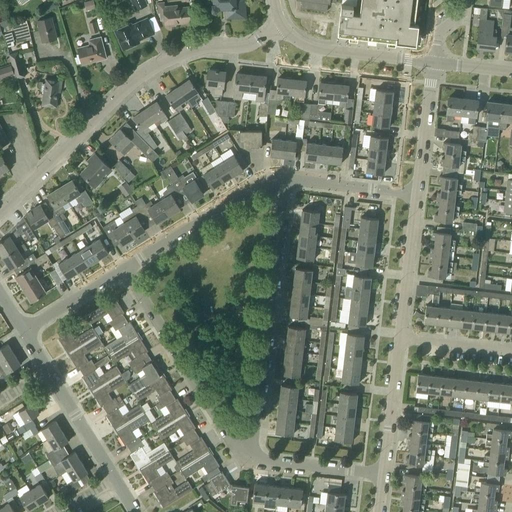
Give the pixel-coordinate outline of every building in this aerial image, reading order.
[(46,10),(58,6),(55,0),(54,0),(43,4),(46,10)] [(130,0),(135,11),(147,6),(146,4),(151,2),(150,0),(130,0)] [(213,0),(213,5),(212,5),(211,7),(211,10),(213,12),(215,12),(217,10),(217,9),(226,8),(226,18),(245,17),(244,0),(213,0)] [(300,0),(300,8),(327,11),(328,1),(336,2),(336,0),(300,0)] [(361,0),(360,13),(352,13),(353,6),(345,5),(341,4),(337,35),(350,36),(357,37),(399,42),(412,44),(414,24),(417,0),(361,0)] [(488,0),(488,6),(508,8),(509,0),(488,0)] [(157,13),(160,12),(161,20),(165,20),(165,26),(174,25),(174,24),(190,22),(188,7),(171,9),(170,6),(164,7),(163,3),(156,3),(157,13)] [(504,13),(503,13),(502,24),(510,25),(511,12),(504,11),(504,13)] [(56,39),(54,29),(51,17),(37,21),(42,42),(56,39)] [(154,34),(147,18),(132,25),(131,23),(114,31),(122,50),(139,42),(139,40),(154,34)] [(494,50),(495,40),(495,37),(496,29),(493,29),(493,22),(480,20),(477,48),(494,50)] [(98,31),(95,21),(89,23),(92,32),(98,31)] [(106,58),(100,37),(89,40),(90,45),(87,45),(77,48),(82,64),(106,58)] [(24,76),(17,52),(10,54),(16,78),(24,76)] [(10,65),(0,68),(0,76),(8,74),(13,73),(10,65)] [(207,80),(206,85),(214,86),(213,94),(214,95),(222,96),(224,82),(225,72),(208,70),(207,80)] [(249,91),(251,75),(236,73),(233,98),(240,99),(241,90),(249,91)] [(249,91),(256,92),(255,100),(263,101),(266,76),(251,75),(249,91)] [(276,92),(276,98),(282,99),(283,93),(290,94),(292,79),(291,79),(292,78),(284,77),(284,79),(278,78),(277,88),(276,92)] [(45,78),(45,82),(38,82),(38,87),(42,89),(41,93),(43,93),(42,105),(56,107),(58,91),(60,92),(61,80),(45,78)] [(290,94),(297,94),(296,101),(303,101),(304,95),(306,81),(292,79),(290,94)] [(189,80),(177,87),(186,99),(191,108),(198,103),(196,100),(201,97),(195,88),(189,80)] [(334,84),(333,84),(333,83),(327,82),(327,83),(320,83),(319,93),(319,97),(318,105),(318,108),(320,109),(323,106),(323,104),(325,104),(325,98),(332,99),(334,84)] [(348,86),(334,84),(332,99),(339,99),(339,106),(345,106),(345,100),(346,100),(348,86)] [(177,87),(166,95),(171,104),(177,112),(183,108),(180,103),(186,99),(177,87)] [(391,103),(393,91),(376,89),(374,101),(391,103)] [(216,111),(214,108),(207,97),(201,101),(210,115),(216,111)] [(461,115),(463,99),(448,97),(446,121),(453,121),(454,114),(461,115)] [(461,115),(460,123),(475,124),(477,100),(463,99),(461,115)] [(267,114),(274,115),(279,115),(280,109),(275,109),(276,101),(268,100),(268,104),(267,114)] [(226,117),(227,102),(216,101),(215,107),(214,108),(216,111),(220,117),(226,117)] [(390,115),(391,103),(374,101),(373,113),(390,115)] [(501,103),(487,101),(485,119),(487,122),(486,126),(498,127),(501,103)] [(145,109),(156,126),(168,119),(164,114),(164,113),(156,102),(145,109)] [(227,102),(226,117),(233,117),(235,103),(227,102)] [(266,116),(267,114),(268,104),(260,103),(259,116),(266,116)] [(303,103),(301,118),(304,118),(309,119),(310,104),(303,103)] [(498,127),(498,129),(506,129),(507,122),(511,122),(511,104),(501,103),(498,127)] [(310,119),(330,121),(331,113),(318,111),(318,108),(318,105),(310,104),(309,119),(310,119)] [(145,109),(133,117),(141,129),(142,129),(145,134),(156,126),(145,109)] [(344,109),(343,123),(351,124),(352,110),(344,109)] [(182,130),(185,134),(192,130),(180,113),(174,117),(182,130)] [(388,127),(390,115),(373,113),(371,125),(388,127)] [(182,130),(174,117),(167,121),(176,134),(182,130)] [(286,123),(287,118),(274,117),(274,122),(274,126),(286,127),(286,123)] [(302,139),(304,125),(304,120),(287,118),(286,123),(297,124),(295,138),(302,139)] [(320,127),(321,122),(309,121),(310,119),(309,119),(304,118),(304,120),(304,125),(320,127)] [(126,122),(109,140),(116,147),(124,155),(130,149),(135,145),(152,162),(158,155),(153,149),(143,139),(138,135),(133,130),(126,122)] [(0,146),(9,142),(0,125),(0,146)] [(478,141),(478,140),(479,126),(473,126),(472,133),(469,133),(468,139),(478,141)] [(478,140),(478,141),(484,142),(485,142),(487,127),(479,126),(478,140)] [(459,131),(455,131),(445,130),(444,137),(454,138),(459,139),(459,131)] [(261,147),(261,132),(239,132),(239,141),(243,141),(243,147),(261,147)] [(150,135),(143,139),(153,149),(157,146),(150,135)] [(386,150),(387,137),(370,135),(369,148),(386,150)] [(212,143),(215,147),(225,141),(223,137),(212,143)] [(282,157),(284,140),(272,139),(270,156),(282,157)] [(296,142),(284,140),(282,157),(294,158),(296,142)] [(445,154),(464,156),(465,151),(460,150),(460,144),(443,142),(442,149),(446,149),(445,154)] [(215,147),(212,143),(202,149),(205,153),(215,147)] [(317,161),(319,144),(306,143),(304,160),(317,161)] [(328,162),(330,146),(319,144),(317,161),(328,162)] [(343,147),(330,146),(328,162),(341,164),(343,147)] [(384,161),(386,150),(369,148),(367,159),(384,161)] [(194,160),(205,153),(202,149),(197,152),(195,150),(191,153),(192,155),(194,160)] [(111,169),(102,160),(95,153),(88,161),(90,163),(81,173),(88,180),(95,186),(111,169)] [(464,162),(464,156),(445,154),(444,159),(441,158),(440,165),(445,165),(444,171),(457,173),(459,161),(464,162)] [(1,155),(0,155),(0,173),(8,169),(1,155)] [(234,155),(224,162),(233,176),(243,170),(239,162),(234,155)] [(367,159),(367,162),(366,172),(383,174),(384,161),(367,159)] [(130,171),(119,160),(114,165),(123,178),(130,171)] [(233,176),(224,162),(214,168),(222,182),(233,176)] [(173,184),(179,195),(185,191),(192,201),(203,194),(198,186),(194,180),(188,183),(186,179),(183,174),(178,178),(170,166),(164,169),(168,176),(168,177),(173,184)] [(214,168),(203,174),(212,189),(222,182),(214,168)] [(442,183),(441,188),(460,190),(461,185),(456,184),(456,178),(457,173),(444,171),(444,176),(439,176),(438,182),(442,183)] [(60,187),(67,200),(74,196),(78,203),(81,201),(85,207),(93,202),(85,190),(80,193),(77,189),(72,180),(60,187)] [(165,197),(159,201),(168,216),(180,209),(173,198),(179,195),(173,184),(166,188),(167,189),(168,190),(163,193),(165,197)] [(60,187),(47,195),(55,208),(52,210),(50,211),(66,235),(69,233),(71,232),(63,220),(66,218),(62,212),(65,211),(65,210),(71,206),(67,200),(60,187)] [(441,188),(440,192),(437,192),(436,198),(454,200),(454,195),(460,195),(460,190),(441,188)] [(135,201),(144,216),(150,213),(157,223),(168,216),(159,201),(153,205),(150,200),(145,203),(144,201),(141,197),(135,201)] [(436,198),(436,204),(439,205),(438,209),(458,212),(458,206),(453,206),(454,200),(436,198)] [(124,223),(133,237),(145,230),(138,220),(144,216),(135,201),(136,203),(129,206),(133,212),(122,219),(124,223)] [(50,211),(45,202),(26,213),(34,227),(48,219),(60,238),(66,235),(53,215),(50,211)] [(348,215),(349,215),(350,205),(344,204),(341,227),(346,227),(348,215)] [(301,222),(317,224),(319,212),(302,209),(301,222)] [(438,209),(438,214),(435,214),(434,220),(451,222),(452,216),(457,217),(458,212),(438,209)] [(0,241),(0,252),(3,257),(24,244),(23,243),(16,248),(12,242),(21,234),(21,235),(25,233),(29,240),(35,236),(23,217),(5,236),(6,237),(4,239),(0,241)] [(361,217),(359,229),(376,231),(378,219),(361,217)] [(124,223),(118,226),(116,222),(115,222),(114,220),(102,227),(109,238),(115,234),(122,245),(133,237),(124,223)] [(299,234),(316,236),(317,224),(301,222),(299,234)] [(482,232),(482,226),(477,225),(477,224),(463,222),(462,229),(475,231),(482,232)] [(80,229),(82,234),(93,227),(90,223),(80,229)] [(454,246),(454,240),(449,239),(450,234),(449,233),(450,228),(438,227),(437,232),(433,231),(432,238),(435,238),(434,243),(454,246)] [(80,229),(69,236),(72,240),(82,234),(80,229)] [(376,231),(359,229),(358,241),(375,243),(376,231)] [(298,246),(315,248),(316,236),(299,234),(298,246)] [(62,246),(72,240),(69,236),(59,242),(62,246)] [(100,238),(89,245),(98,259),(109,253),(100,238)] [(356,253),(373,255),(375,243),(358,241),(356,253)] [(62,246),(59,242),(49,248),(52,252),(62,246)] [(434,243),(434,248),(431,248),(430,254),(447,256),(448,251),(453,251),(454,246),(434,243)] [(24,260),(23,259),(20,254),(27,249),(24,244),(3,257),(10,268),(12,267),(24,260)] [(79,251),(88,266),(98,259),(89,245),(79,251)] [(298,246),(296,258),(313,260),(315,248),(298,246)] [(334,267),(335,250),(331,250),(329,260),(318,259),(317,265),(334,267)] [(69,257),(78,272),(88,266),(79,251),(69,257)] [(373,255),(356,253),(345,251),(344,261),(347,261),(347,262),(355,263),(355,265),(372,267),(373,255)] [(23,259),(24,260),(12,267),(15,271),(30,262),(33,260),(36,258),(33,253),(23,259)] [(36,258),(33,260),(37,266),(45,261),(49,259),(45,253),(36,258)] [(432,265),(451,267),(452,262),(447,261),(447,256),(430,254),(429,260),(432,260),(432,265)] [(69,257),(58,264),(67,278),(78,272),(69,257)] [(33,260),(30,262),(15,271),(17,275),(30,267),(37,266),(33,260)] [(450,273),(451,267),(432,265),(431,270),(428,269),(427,276),(445,278),(445,272),(450,273)] [(23,289),(38,280),(30,267),(17,275),(15,277),(23,289)] [(293,280),(310,282),(312,270),(295,268),(293,280)] [(49,273),(52,277),(57,285),(63,281),(55,269),(49,273)] [(345,286),(352,287),(369,289),(371,277),(354,275),(354,277),(346,276),(345,286)] [(484,279),(485,275),(480,275),(479,288),(500,290),(501,285),(490,284),(491,280),(484,279)] [(46,292),(38,280),(23,289),(31,301),(46,292)] [(292,292),(309,294),(310,282),(293,280),(292,292)] [(347,286),(345,298),(351,299),(368,301),(369,289),(352,287),(347,286)] [(428,286),(428,293),(433,294),(431,306),(426,306),(424,322),(436,324),(438,307),(439,292),(440,287),(428,286)] [(309,294),(292,292),(291,304),(308,306),(309,294)] [(115,297),(85,316),(86,317),(90,324),(104,315),(108,313),(113,319),(110,321),(113,326),(125,318),(122,314),(124,313),(115,297)] [(350,311),(367,313),(368,301),(351,299),(350,311)] [(450,308),(448,325),(460,326),(462,310),(462,305),(451,303),(450,308)] [(306,318),(308,306),(291,304),(289,316),(299,317),(299,322),(305,323),(309,323),(309,318),(306,318)] [(438,307),(436,324),(448,325),(450,308),(438,307)] [(336,309),(332,309),(330,321),(331,321),(330,326),(342,328),(343,323),(335,322),(336,309)] [(472,328),(474,311),(462,310),(460,326),(472,328)] [(365,325),(367,313),(350,311),(348,323),(365,325)] [(483,329),(485,312),(474,311),(472,328),(483,329)] [(485,312),(483,329),(495,331),(497,314),(485,312)] [(507,332),(509,315),(497,314),(495,331),(507,332)] [(113,326),(110,328),(116,338),(104,346),(109,354),(139,336),(129,321),(128,322),(125,318),(113,326)] [(322,325),(309,323),(305,323),(305,328),(321,330),(320,342),(325,343),(327,326),(322,325)] [(59,339),(68,354),(97,335),(92,327),(74,338),(70,332),(73,330),(70,325),(57,333),(60,338),(59,339)] [(304,340),(305,328),(288,326),(287,338),(304,340)] [(345,345),(362,347),(364,335),(347,333),(345,345)] [(102,343),(97,335),(68,354),(77,368),(79,367),(81,372),(94,364),(91,359),(88,361),(84,354),(102,343)] [(109,354),(112,359),(114,362),(132,351),(136,358),(133,359),(133,360),(128,362),(131,367),(149,356),(146,352),(148,351),(139,336),(109,354)] [(285,350),(302,352),(304,340),(287,338),(285,350)] [(0,361),(0,362),(14,354),(7,343),(0,347),(0,361)] [(361,359),(362,347),(345,345),(344,357),(361,359)] [(284,362),(301,364),(302,352),(285,350),(284,362)] [(0,362),(1,364),(7,373),(20,364),(14,354),(0,362)] [(94,364),(81,372),(84,376),(82,377),(92,392),(121,374),(116,366),(104,373),(102,375),(100,376),(98,377),(94,370),(96,369),(99,367),(112,359),(109,354),(94,364)] [(131,367),(134,372),(138,372),(143,369),(146,373),(128,385),(133,393),(162,374),(153,360),(151,361),(149,356),(131,367)] [(343,369),(360,371),(361,359),(344,357),(343,369)] [(299,376),(301,364),(284,362),(282,374),(299,376)] [(322,367),(317,366),(316,370),(312,370),(311,376),(316,376),(315,378),(320,379),(322,367)] [(343,369),(341,381),(358,383),(360,371),(343,369)] [(105,410),(122,399),(119,396),(115,398),(115,397),(112,399),(108,392),(125,381),(121,374),(92,392),(101,407),(102,406),(105,410)] [(157,398),(160,402),(173,394),(170,390),(172,389),(162,374),(133,393),(138,400),(150,393),(156,389),(160,396),(157,398)] [(428,392),(430,375),(418,374),(416,391),(428,392)] [(440,393),(442,377),(430,375),(428,392),(440,393)] [(452,395),(454,378),(442,377),(440,393),(452,395)] [(464,396),(466,379),(454,378),(452,395),(464,396)] [(475,398),(477,381),(466,379),(464,396),(475,398)] [(487,399),(489,382),(477,381),(475,398),(487,399)] [(499,400),(501,384),(489,382),(487,399),(499,400)] [(281,384),(280,397),(297,399),(298,386),(281,384)] [(499,400),(502,401),(511,402),(511,397),(511,384),(501,384),(499,400)] [(355,406),(357,393),(340,391),(338,404),(355,406)] [(156,405),(159,410),(166,405),(170,412),(152,423),(157,431),(186,412),(177,398),(175,399),(173,394),(160,402),(156,405)] [(295,410),(297,399),(280,397),(278,408),(295,410)] [(124,404),(122,399),(105,410),(108,414),(106,415),(115,430),(145,412),(141,406),(139,403),(122,414),(118,408),(124,404)] [(20,426),(17,428),(21,434),(27,431),(23,424),(26,422),(25,422),(39,413),(32,402),(13,415),(20,426)] [(141,406),(145,412),(151,408),(147,402),(141,406)] [(337,415),(354,418),(355,406),(338,404),(337,415)] [(277,420),(294,422),(295,410),(278,408),(277,420)] [(129,448),(141,440),(138,436),(142,434),(138,427),(149,419),(145,412),(115,430),(124,445),(126,444),(129,448)] [(196,433),(194,428),(195,427),(186,412),(157,431),(161,438),(180,427),(184,434),(181,436),(184,440),(196,433)] [(413,426),(412,431),(431,433),(432,428),(428,427),(429,421),(430,421),(431,416),(413,414),(412,419),(410,419),(409,425),(413,426)] [(336,427),(353,429),(354,418),(337,415),(336,427)] [(1,424),(6,433),(13,429),(8,420),(1,424)] [(48,439),(62,431),(55,420),(41,429),(48,439)] [(277,420),(275,433),(292,435),(294,422),(277,420)] [(506,441),(506,436),(510,436),(510,430),(508,430),(509,425),(493,423),(492,434),(486,434),(486,439),(506,441)] [(35,426),(30,429),(33,434),(34,435),(39,432),(35,426)] [(336,427),(335,430),(334,440),(351,442),(353,429),(336,427)] [(48,439),(42,442),(48,452),(45,453),(49,460),(54,456),(50,450),(54,448),(54,450),(60,446),(68,441),(62,431),(48,439)] [(431,433),(412,431),(412,435),(408,435),(408,441),(426,443),(427,438),(431,438),(431,433)] [(181,469),(210,451),(201,436),(199,437),(196,433),(184,440),(187,445),(190,443),(194,450),(175,461),(181,469)] [(475,437),(474,437),(461,435),(459,447),(465,447),(466,442),(474,443),(475,437)] [(139,468),(168,450),(163,442),(151,449),(144,438),(141,440),(129,448),(132,453),(130,454),(139,468)] [(490,450),(508,452),(508,446),(505,446),(506,441),(486,439),(485,444),(491,445),(490,450)] [(426,443),(408,441),(407,447),(410,447),(410,453),(429,455),(430,450),(425,449),(426,443)] [(168,450),(139,468),(148,483),(150,482),(153,486),(170,476),(167,471),(165,472),(160,476),(156,469),(174,458),(173,457),(168,450)] [(483,460),(503,463),(504,458),(507,458),(508,452),(490,450),(489,456),(484,455),(483,460)] [(58,476),(61,474),(67,470),(81,462),(74,451),(61,460),(60,459),(57,461),(54,456),(47,461),(37,467),(38,469),(39,471),(52,464),(58,476)] [(181,469),(185,477),(187,476),(190,482),(194,480),(191,473),(200,467),(205,475),(202,477),(204,481),(209,478),(220,471),(217,467),(219,466),(210,451),(181,469)] [(406,457),(405,463),(415,464),(423,465),(422,471),(432,472),(434,456),(429,455),(410,453),(409,457),(406,457)] [(468,459),(464,458),(458,458),(456,474),(469,475),(470,464),(467,464),(468,459)] [(483,460),(482,466),(488,467),(487,472),(505,474),(506,468),(503,468),(503,463),(483,460)] [(67,470),(61,474),(67,484),(61,487),(64,493),(74,488),(70,483),(74,481),(87,472),(81,462),(67,470)] [(38,469),(33,473),(35,475),(34,476),(37,481),(44,477),(41,472),(40,472),(39,471),(38,469)] [(218,493),(223,489),(227,487),(226,486),(230,484),(222,470),(220,471),(209,478),(210,481),(205,485),(211,496),(217,492),(218,493)] [(406,486),(425,488),(426,483),(421,482),(422,476),(404,474),(403,480),(407,481),(406,486)] [(469,475),(456,474),(454,490),(461,490),(467,491),(469,475)] [(13,496),(18,493),(20,496),(19,496),(28,510),(38,504),(30,490),(27,484),(18,490),(16,487),(16,488),(13,483),(8,475),(2,479),(7,487),(10,491),(13,496)] [(174,482),(170,476),(153,486),(155,491),(154,492),(163,507),(192,488),(187,480),(174,489),(171,484),(174,482)] [(474,492),(494,494),(494,490),(497,490),(498,484),(480,481),(480,487),(474,487),(474,492)] [(40,483),(30,490),(38,504),(49,497),(40,483)] [(267,484),(254,483),(252,501),(264,502),(267,484)] [(230,484),(226,486),(227,487),(229,491),(231,493),(230,503),(244,505),(245,500),(247,500),(249,486),(230,484)] [(276,509),(276,503),(278,486),(267,484),(264,502),(264,507),(276,509)] [(198,489),(205,500),(209,497),(202,486),(198,489)] [(288,505),(290,487),(278,486),(276,503),(288,505)] [(401,496),(419,498),(420,493),(424,493),(425,488),(406,486),(406,490),(402,490),(401,496)] [(288,505),(300,506),(301,498),(303,489),(290,487),(288,505)] [(10,491),(3,495),(6,500),(13,496),(10,491)] [(327,491),(326,504),(344,506),(345,494),(327,491)] [(494,494),(474,492),(472,492),(471,497),(473,498),(472,503),(478,504),(496,506),(496,500),(493,499),(494,494)] [(401,496),(400,502),(404,503),(403,507),(423,510),(423,505),(418,504),(419,498),(401,496)] [(201,499),(193,504),(195,508),(204,502),(201,499)] [(443,501),(441,511),(447,511),(449,502),(443,501)] [(0,508),(0,511),(14,511),(9,503),(0,508)]
